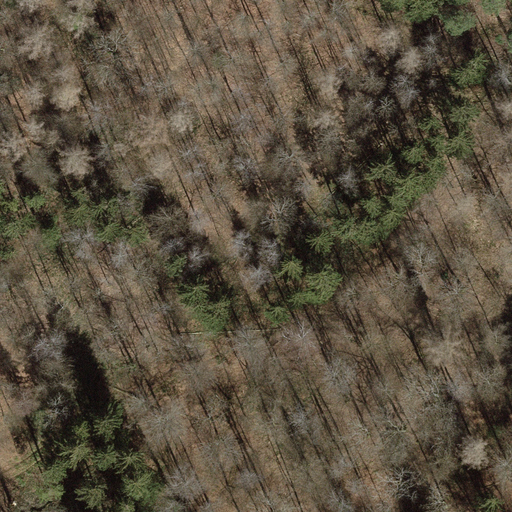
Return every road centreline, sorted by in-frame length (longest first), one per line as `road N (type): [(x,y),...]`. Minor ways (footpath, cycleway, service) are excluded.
road 1 (track): [(0,483),(237,344),(305,326),(511,322)]
road 2 (track): [(511,72),(344,0)]
